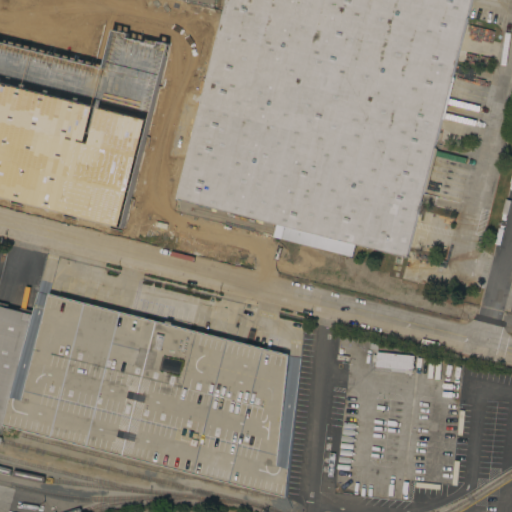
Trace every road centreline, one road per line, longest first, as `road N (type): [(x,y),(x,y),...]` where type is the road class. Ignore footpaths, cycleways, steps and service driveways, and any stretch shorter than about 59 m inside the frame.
road 1 (residential): [(0,220),(511,350)]
road 2 (residential): [(481,343),(511,215)]
